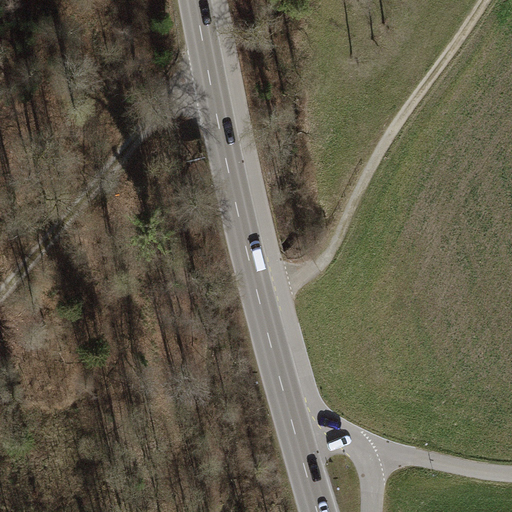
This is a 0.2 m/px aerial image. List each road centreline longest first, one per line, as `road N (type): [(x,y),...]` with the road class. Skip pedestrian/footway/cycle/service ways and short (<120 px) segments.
road 1 (secondary): [(196,0),(234,195),(318,511)]
road 2 (track): [(258,293),(317,266),(381,148),(485,0)]
road 3 (track): [(0,292),(184,88),(234,74)]
road 4 (track): [(511,474),(356,446)]
